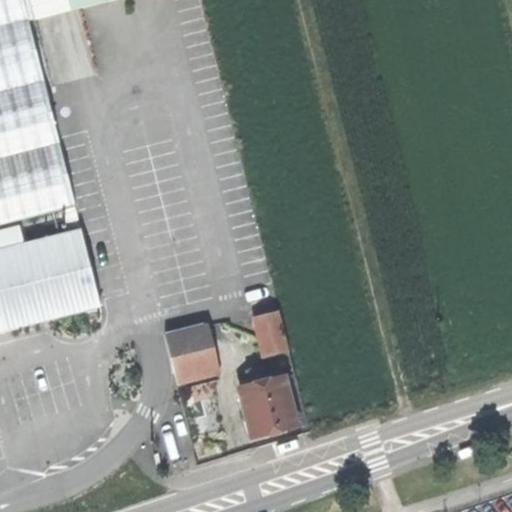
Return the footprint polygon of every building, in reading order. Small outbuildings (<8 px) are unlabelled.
[(27,0),(0,0),(0,233),(82,213),(27,0)] [(88,233),(0,255),(0,340),(24,335),(109,313),(88,233)] [(161,313),(167,335),(207,325),(201,302),(161,313)] [(253,318),(263,356),(287,350),(277,312),(253,318)] [(167,335),(172,358),(213,348),(207,325),(167,335)] [(172,358),(177,378),(218,368),(213,348),(172,358)] [(248,371),(251,384),(265,381),(262,367),(248,371)] [(249,416),(254,435),(274,430),(297,425),(286,376),(265,381),(251,384),(242,387),(245,401),(242,401),(245,417),(249,416)]
